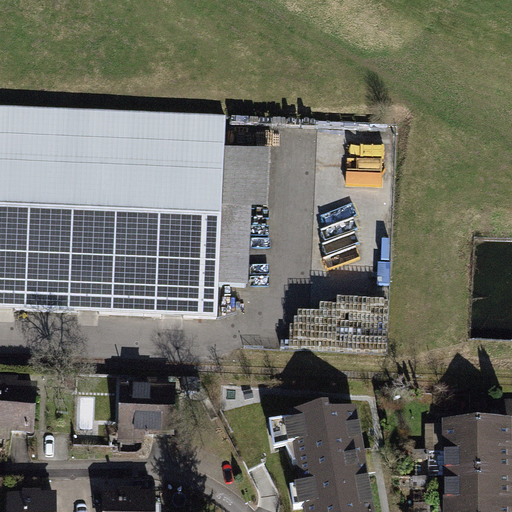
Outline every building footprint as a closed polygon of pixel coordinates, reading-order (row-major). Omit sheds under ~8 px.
[(231,119),(0,109),(0,315),(219,325),(220,291),(253,292),(256,212),(270,213),(272,157),(229,155),(231,119)] [(42,387),(0,382),(0,441),(14,443),(15,435),(37,437),(42,387)] [(124,385),(121,445),(148,446),(148,439),(178,441),(181,388),(124,385)] [(511,403),(492,404),(493,422),(511,421),(511,403)] [(289,426),(269,429),(273,454),(293,451),(299,490),(290,492),(294,511),(303,510),(303,511),(373,511),(358,415),(329,419),(328,414),(288,420),(289,426)] [(511,421),(493,422),(443,422),(444,450),(511,449),(511,421)] [(511,449),(444,450),(444,478),(511,477),(511,449)] [(511,477),(444,478),(444,506),(511,504),(511,477)] [(158,511),(159,493),(107,493),(106,511),(158,511)] [(59,511),(59,495),(10,496),(10,511),(59,511)]
